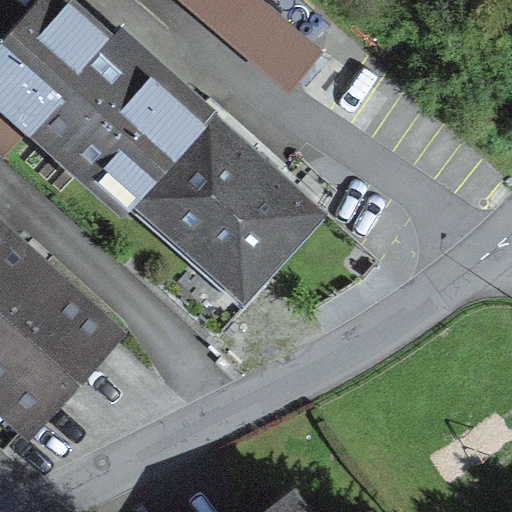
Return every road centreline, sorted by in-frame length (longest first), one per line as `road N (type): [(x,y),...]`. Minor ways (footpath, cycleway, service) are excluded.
road 1 (residential): [(511,238),(419,305),(30,511)]
road 2 (unknown): [(454,279),(410,210),(387,191),(346,187),(87,296)]
road 3 (unknown): [(87,296),(202,420)]
